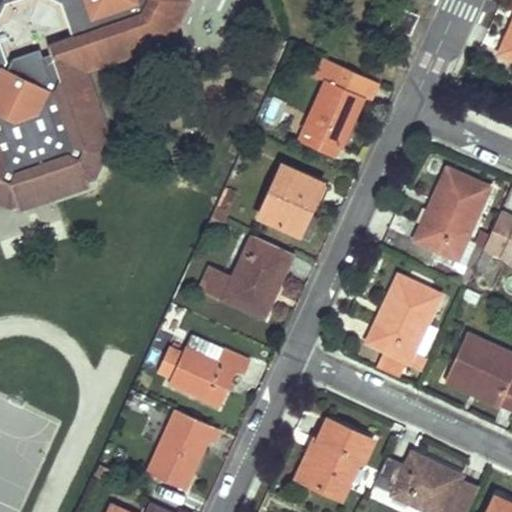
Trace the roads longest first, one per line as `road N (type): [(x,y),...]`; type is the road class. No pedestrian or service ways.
road 1 (residential): [(412,109),(293,354)]
road 2 (residential): [(511,456),(293,354)]
road 3 (residential): [(293,354),(225,511)]
road 4 (residential): [(463,0),(412,109)]
